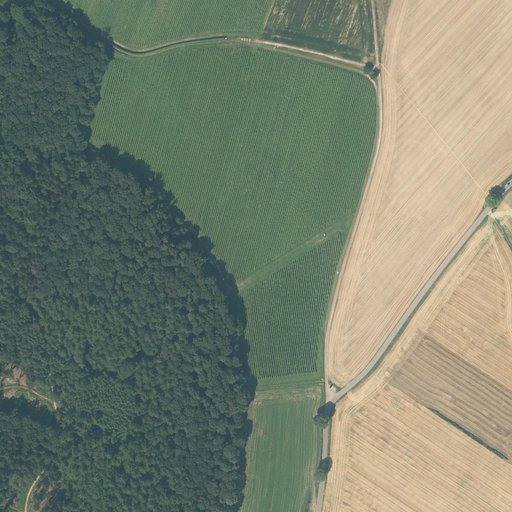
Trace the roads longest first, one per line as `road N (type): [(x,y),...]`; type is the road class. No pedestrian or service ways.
road 1 (track): [(230,511),(244,401),(240,345),(225,299),(141,168),(79,147),(105,43)]
road 2 (track): [(377,69),(237,39),(133,55),(38,4),(0,13)]
road 3 (tertiary): [(317,511),(330,403),(369,367),(511,182)]
road 4 (track): [(24,511),(58,435),(44,336),(23,295),(79,147)]
road 5 (track): [(329,406),(328,320),(378,143),(377,69)]
road 6 (track): [(0,389),(32,390),(233,498)]
road 7 (track): [(0,273),(23,295),(225,299)]
